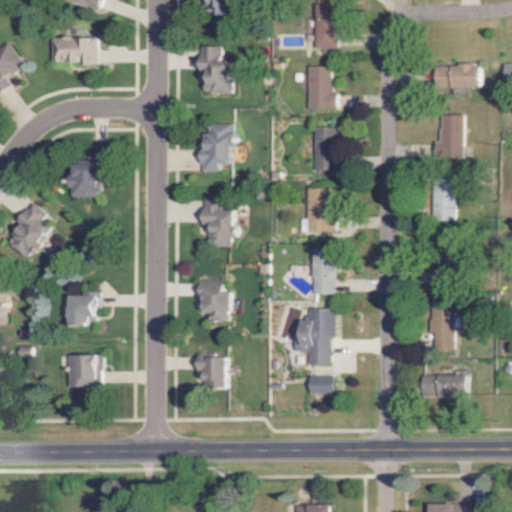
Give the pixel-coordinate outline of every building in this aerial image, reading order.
[(76,0),(100,9),(103,0),(76,0)] [(313,3),(315,49),(337,48),(335,2),(313,3)] [(53,63),(98,63),(98,38),(53,39),(53,63)] [(23,60),(8,43),(0,50),(0,94),(21,76),(14,68),(23,60)] [(233,93),(234,61),(222,61),(223,47),(199,47),(199,71),(204,71),(203,93),(233,93)] [(511,63),(503,64),(503,87),(511,86),(511,63)] [(436,88),(481,86),(480,64),(435,65),(436,88)] [(329,66),(306,66),(306,109),(336,109),(336,92),(329,92),(329,66)] [(463,157),(462,114),(439,115),(440,141),(434,141),(434,158),(463,157)] [(235,164),(234,123),(203,124),(204,171),(221,171),(221,164),(235,164)] [(313,127),(314,173),(336,173),(335,127),(313,127)] [(72,196),(102,197),(104,157),(88,157),(88,164),(77,164),(77,178),(72,178),(72,196)] [(432,184),(433,222),(455,221),(454,184),(432,184)] [(333,188),(307,188),(307,232),(333,232),(333,188)] [(232,246),(232,237),(242,238),(243,206),(223,206),(223,198),(204,197),(204,224),(210,224),(209,246),(232,246)] [(6,240),(26,257),(34,247),(37,250),(42,244),(43,245),(56,230),(49,225),(54,220),(35,204),(6,240)] [(314,248),(314,294),(336,294),(337,248),(314,248)] [(237,292),(227,291),(228,281),(202,280),(202,312),(214,313),(214,320),(231,321),(231,312),(237,312),(237,292)] [(9,285),(0,285),(0,324),(10,324),(9,285)] [(94,316),(103,316),(103,296),(74,295),(73,325),(94,325),(94,316)] [(337,308),(307,308),(307,337),(297,337),(297,352),(310,352),(310,364),(333,365),(333,338),(336,338),(337,308)] [(434,350),(456,349),(455,310),(433,310),(434,350)] [(38,357),(37,345),(20,346),(20,358),(38,357)] [(106,386),(105,354),(71,355),(72,387),(106,386)] [(232,356),(200,355),(199,371),(207,371),(207,389),(232,389),(232,356)] [(426,398),(472,397),(472,374),(425,375),(426,398)] [(312,393),(336,393),(336,376),(312,376),(312,393)] [(435,503),(435,511),(459,511),(459,502),(435,503)] [(297,511),(311,511),(311,503),(297,504),(297,511)]
